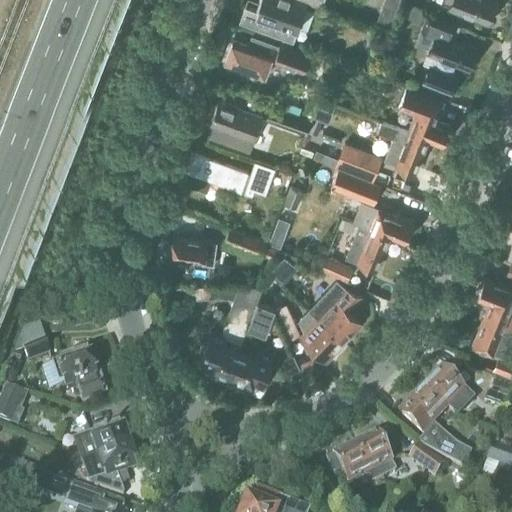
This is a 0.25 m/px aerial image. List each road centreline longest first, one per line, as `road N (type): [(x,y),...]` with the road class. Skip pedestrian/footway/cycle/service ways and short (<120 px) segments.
road 1 (residential): [(270,423),(334,409),(409,353),(511,89)]
road 2 (residential): [(157,414),(124,297),(152,133),(204,0)]
road 3 (motorway): [(0,206),(80,0)]
